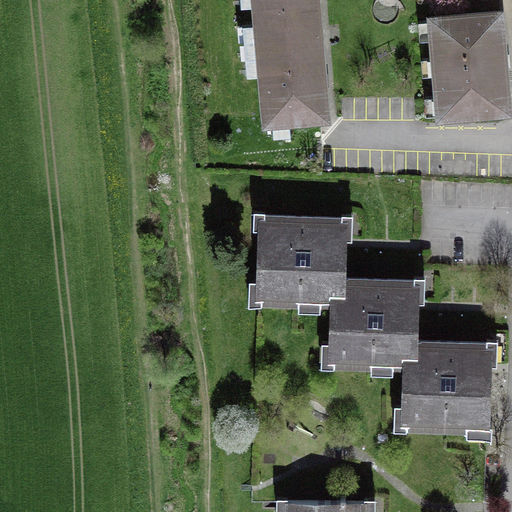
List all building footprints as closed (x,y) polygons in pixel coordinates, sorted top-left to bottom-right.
[(329,33),(326,0),(257,0),(260,38),(329,33)] [(511,35),(509,7),(433,16),(445,120),(511,111),(511,35)] [(335,119),(329,33),(260,38),(266,124),(335,119)] [(334,277),(342,278),(345,218),(261,215),(258,298),(333,301),(334,277)] [(417,280),(342,278),(334,277),(333,301),(331,361),(405,364),(406,340),(415,340),(417,280)] [(490,343),(415,340),(406,340),(405,364),(403,423),(487,426),(490,343)] [(367,511),(368,501),(284,501),(283,511),(367,511)]
